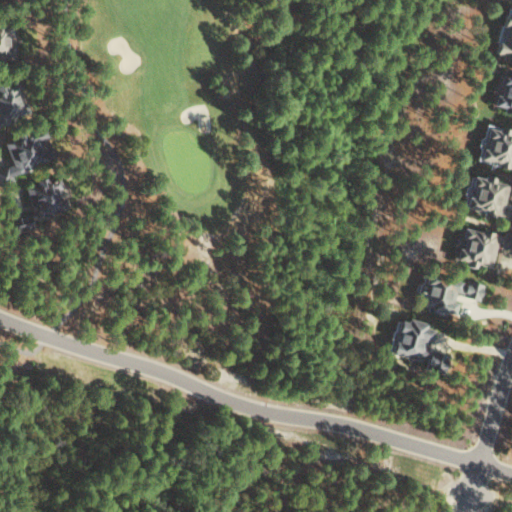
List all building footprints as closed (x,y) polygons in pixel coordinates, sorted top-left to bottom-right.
[(511,8),(500,7),(491,57),(511,60),(511,8)] [(0,56),(10,56),(9,23),(0,22),(0,56)] [(511,78),(497,75),(495,84),(500,85),(498,94),(493,93),(490,107),(510,111),(511,110),(511,78)] [(0,123),(27,114),(22,100),(18,101),(15,92),(12,93),(8,81),(0,83),(0,123)] [(511,134),(507,133),(508,128),(483,123),(476,164),(511,170),(511,134)] [(0,140),(8,164),(0,166),(0,182),(11,179),(8,171),(49,157),(39,127),(0,140)] [(511,208),(500,206),(506,182),(479,176),(479,177),(468,174),(460,208),(501,217),(500,224),(511,226),(511,208)] [(21,188),(29,211),(7,219),(11,232),(63,213),(54,189),(59,187),(55,177),(45,180),(43,176),(33,180),(34,183),(21,188)] [(511,233),(501,231),(500,234),(458,226),(451,258),(462,260),(460,265),(474,268),(475,264),(488,267),(493,242),(499,243),(497,251),(511,253),(511,233)] [(450,316),(454,294),(477,298),(479,283),(422,274),(420,285),(417,305),(423,306),(422,311),(450,316)] [(441,373),(446,354),(421,348),(423,340),(428,341),(431,329),(423,326),(423,323),(397,317),(388,354),(423,362),(422,368),(441,373)]
